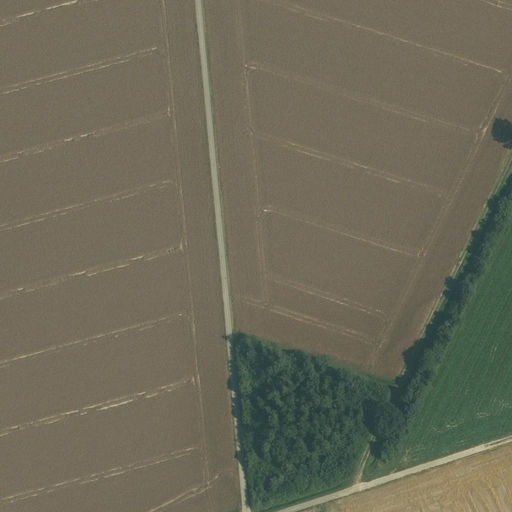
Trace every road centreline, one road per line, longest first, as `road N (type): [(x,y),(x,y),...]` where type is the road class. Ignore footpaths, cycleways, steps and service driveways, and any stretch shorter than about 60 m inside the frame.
road 1 (track): [(196,0),(246,511)]
road 2 (track): [(346,492),(511,152)]
road 3 (track): [(296,511),(511,447)]
